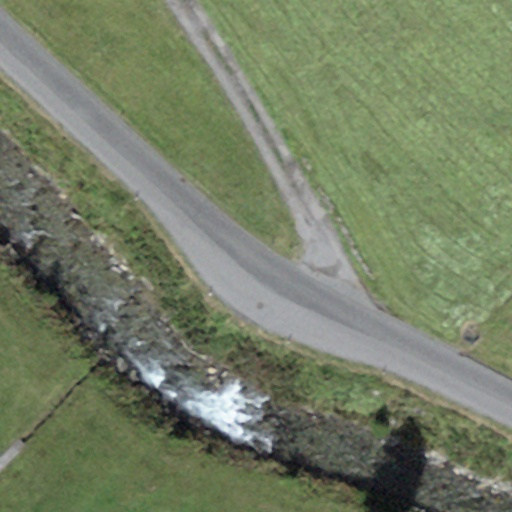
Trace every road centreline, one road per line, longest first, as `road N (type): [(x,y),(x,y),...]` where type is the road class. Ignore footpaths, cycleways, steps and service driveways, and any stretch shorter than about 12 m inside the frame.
road 1 (tertiary): [(0,42),(246,269),(347,336),(511,399)]
road 2 (track): [(347,336),(298,196),(168,0)]
